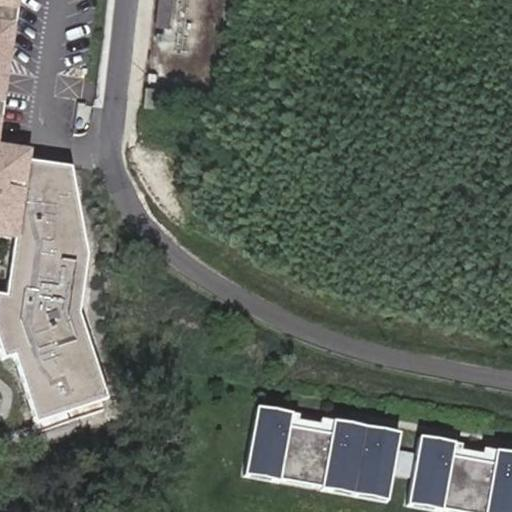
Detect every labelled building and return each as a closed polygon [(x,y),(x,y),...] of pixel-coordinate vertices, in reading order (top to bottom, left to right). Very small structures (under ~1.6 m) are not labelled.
[(0,73),(3,73),(13,0),(0,0),(0,236),(13,238),(4,299),(0,297),(0,356),(2,362),(12,359),(34,426),(47,422),(46,431),(67,424),(65,416),(75,412),(78,421),(102,413),(99,404),(105,402),(77,315),(86,258),(72,187),(42,183),(44,167),(24,164),(25,156),(0,152),(0,73)] [(160,0),(157,26),(172,28),(175,0),(160,0)] [(158,108),(160,88),(148,87),(146,107),(158,108)] [(72,187),(69,171),(44,167),(42,183),(72,187)] [(384,501),(396,435),(361,429),(358,443),(327,438),(330,423),(318,421),(317,426),(315,436),(285,430),(288,416),(253,409),(241,475),(384,501)] [(315,436),(317,426),(294,422),(295,417),(288,416),(285,430),(315,436)] [(358,443),(361,429),(330,423),(327,438),(358,443)] [(445,511),(511,511),(511,471),(489,467),(492,452),(480,450),(479,456),(478,465),(448,460),(451,445),(415,438),(403,504),(445,511)] [(478,465),(479,456),(457,452),(458,446),(451,445),(448,460),(478,465)] [(511,471),(511,456),(492,452),(489,467),(511,471)]
